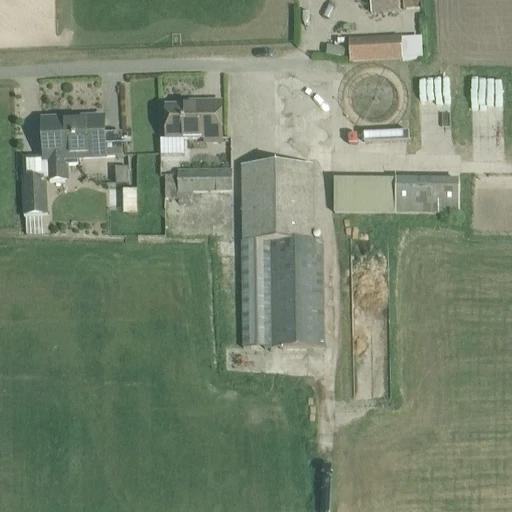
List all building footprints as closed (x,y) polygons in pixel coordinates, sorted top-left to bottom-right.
[(399,0),(370,0),(371,14),(375,14),(375,11),(400,10),(399,0)] [(351,62),(402,60),(401,46),(350,49),(351,62)] [(205,108),(166,108),(167,140),(222,140),(221,103),(205,103),(205,108)] [(43,121),(44,141),(45,161),(48,161),(48,167),(52,167),(53,182),(67,181),(66,166),(79,166),(79,161),(105,160),(103,119),(43,121)] [(475,159),(509,159),(509,135),(475,135),(475,159)] [(241,242),(242,262),(242,349),(322,348),(322,261),(322,241),(313,241),(311,167),(242,167),(243,242),(241,242)] [(129,169),(117,169),(117,185),(130,185),(129,169)] [(178,177),(166,177),(167,200),(179,200),(179,204),(193,204),(193,194),(232,193),(231,172),(178,172),(178,177)] [(44,215),(43,179),(25,179),(27,236),(44,235),(43,215),(44,215)] [(335,213),(403,215),(403,181),(336,179),(335,213)] [(408,179),(406,215),(469,217),(470,182),(408,179)] [(144,212),(143,190),(130,191),(130,212),(144,212)]
